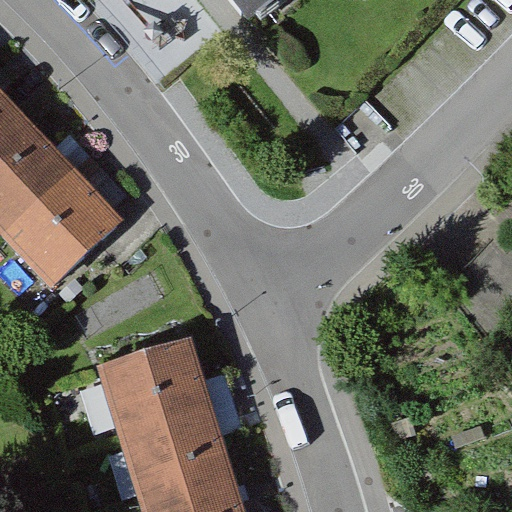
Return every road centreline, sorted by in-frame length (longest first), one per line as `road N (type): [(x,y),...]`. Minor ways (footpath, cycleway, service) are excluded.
road 1 (residential): [(29,0),(109,81),(274,295)]
road 2 (residential): [(511,76),(383,206),(274,295)]
road 3 (residential): [(274,295),(337,511)]
